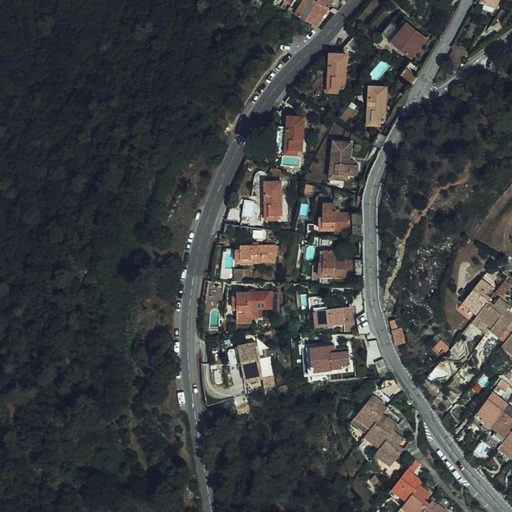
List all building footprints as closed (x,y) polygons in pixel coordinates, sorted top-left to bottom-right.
[(297,14),(305,0),(298,0),(291,11),(297,14)] [(331,7),(319,0),(305,0),(297,14),(313,23),(319,26),(331,7)] [(399,10),(388,23),(378,36),(387,43),(390,40),(404,51),(420,32),(404,19),(407,16),(399,10)] [(353,47),(340,62),(351,71),(364,57),(353,47)] [(448,53),(442,62),(454,70),(464,62),(448,53)] [(345,67),(328,66),(326,91),(331,92),(330,100),(342,100),(345,67)] [(325,104),(342,105),(342,100),(330,100),(331,92),(326,91),(325,104)] [(384,100),(367,99),(365,124),(370,124),(370,133),(381,134),(384,100)] [(300,114),(289,107),(283,115),(295,122),(300,114)] [(364,137),(381,138),(381,134),(370,133),(370,124),(365,124),(364,137)] [(301,132),(283,131),(282,155),(287,155),(287,165),(293,165),(299,165),(301,132)] [(371,152),(378,157),(382,149),(376,145),(371,152)] [(287,155),(282,155),(282,169),(293,169),(293,165),(287,165),(287,155)] [(344,178),(344,173),(346,157),(331,156),(327,187),(343,189),(352,190),(354,179),(349,178),(344,178)] [(277,195),(262,196),(262,218),(267,218),(267,229),(273,229),(278,229),(277,195)] [(350,242),(350,227),(337,226),(331,226),(331,222),(331,216),(320,216),(319,241),(350,242)] [(267,218),(262,218),(262,233),(273,232),(273,229),(267,229),(267,218)] [(222,223),(221,235),(237,237),(238,226),(222,223)] [(235,252),(236,240),(220,239),(219,251),(235,252)] [(273,260),(236,259),(236,263),(236,275),(273,275),(273,260)] [(349,292),(350,276),(332,274),(329,274),(329,269),(329,264),(319,264),(317,290),(349,292)] [(467,287),(450,310),(466,321),(476,308),(477,306),(473,302),(478,295),(467,287)] [(208,310),(224,310),(223,298),(207,299),(208,310)] [(466,321),(464,323),(479,335),(494,316),(497,312),(486,304),(481,312),(476,308),(466,321)] [(233,306),(233,309),(232,322),(232,332),(246,332),(252,332),(253,322),(267,322),(267,306),(233,306)] [(336,322),(316,322),(316,309),(306,309),(307,340),(337,338),(336,322)] [(494,316),(479,335),(478,336),(489,345),(504,324),(494,316)] [(353,327),(354,342),(365,341),(363,327),(353,327)] [(511,331),(508,329),(490,353),(506,365),(511,356),(511,331)] [(394,347),(403,345),(400,331),(391,332),(394,347)] [(448,345),(440,355),(447,362),(456,351),(448,345)] [(432,358),(435,361),(440,355),(430,346),(423,355),(429,360),(432,358)] [(230,360),(247,407),(270,399),(266,388),(260,389),(248,354),(230,360)] [(260,368),(267,366),(265,358),(258,359),(260,368)] [(322,364),(322,358),(300,360),(302,385),(323,383),(323,382),(342,380),(340,365),(335,365),(334,363),(327,363),(322,364)] [(366,371),(372,382),(384,381),(375,366),(366,371)] [(495,394),(500,388),(492,382),(487,388),(495,394)] [(483,427),(499,407),(489,399),(473,420),(483,427)] [(365,401),(347,425),(364,437),(371,427),(375,420),(370,416),(375,409),(365,401)] [(482,429),(496,440),(504,430),(508,424),(504,421),(509,415),(499,407),(483,427),(482,429)] [(374,455),(386,438),(391,432),(380,424),(376,429),(371,427),(364,437),(359,443),(374,455)] [(492,446),(507,458),(511,451),(511,431),(510,434),(504,430),(496,440),(492,446)] [(397,445),(386,438),(374,455),(370,461),(385,472),(398,455),(392,451),(397,445)] [(407,478),(390,500),(401,508),(414,491),(417,486),(407,478)] [(397,511),(420,511),(421,511),(423,509),(419,506),(424,499),(414,491),(401,508),(397,511)]
